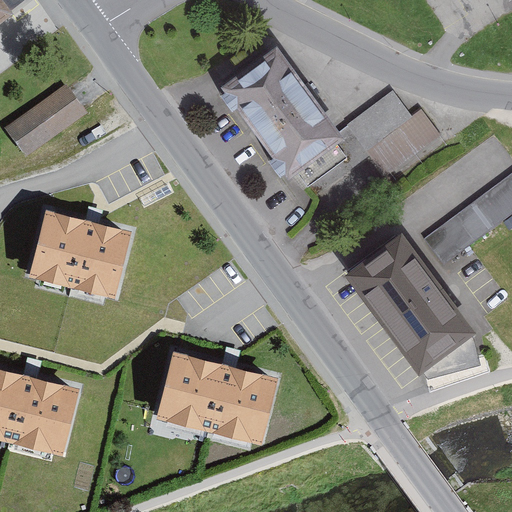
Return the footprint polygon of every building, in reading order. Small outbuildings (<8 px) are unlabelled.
[(0,0),(0,19),(9,12),(0,0)] [(279,54),(225,92),(282,174),(290,168),(331,139),(336,136),(279,54)] [(87,112),(68,83),(4,128),(27,157),(87,112)] [(361,154),(408,119),(388,92),(341,128),(361,154)] [(380,183),(442,138),(422,112),(361,157),(380,183)] [(304,188),(346,159),(331,139),(290,168),(304,188)] [(447,268),(511,218),(511,174),(425,239),(447,268)] [(91,222),(47,211),(30,277),(116,299),(131,232),(91,222)] [(402,232),(345,277),(424,374),(477,334),(402,232)] [(228,368),(180,356),(164,417),(259,440),(276,380),(228,368)] [(76,393),(0,374),(0,439),(60,454),(76,393)]
